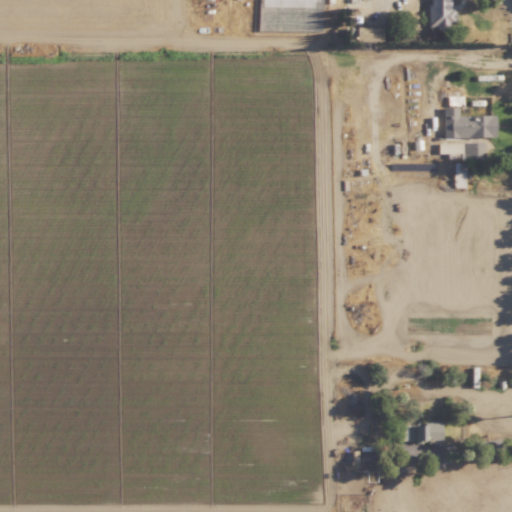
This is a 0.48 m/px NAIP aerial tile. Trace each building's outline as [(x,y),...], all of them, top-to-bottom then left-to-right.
[(425,0),(426,26),(453,26),(453,6),(449,6),(449,0),(425,0)] [(442,137),(493,136),(492,114),(456,115),(456,106),(441,106),(442,137)] [(435,152),(460,152),(460,142),(435,142),(435,152)] [(482,142),(460,142),(461,157),(482,157),(482,142)] [(397,423),(398,441),(440,440),(439,422),(397,423)]
